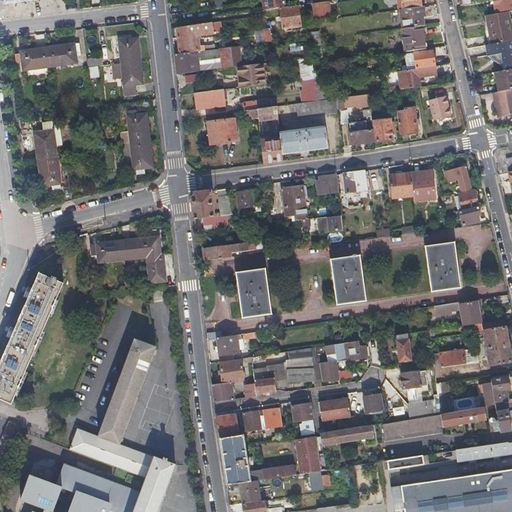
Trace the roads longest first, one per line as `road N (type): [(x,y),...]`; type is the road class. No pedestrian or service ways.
road 1 (residential): [(179,187),(478,141)]
road 2 (residential): [(199,408),(179,187)]
road 3 (residential): [(179,187),(158,10)]
road 4 (residential): [(199,408),(374,383)]
road 5 (residential): [(24,234),(179,187)]
road 6 (residential): [(0,28),(158,10)]
road 7 (residential): [(478,141),(444,0)]
road 8 (residential): [(478,141),(511,277)]
